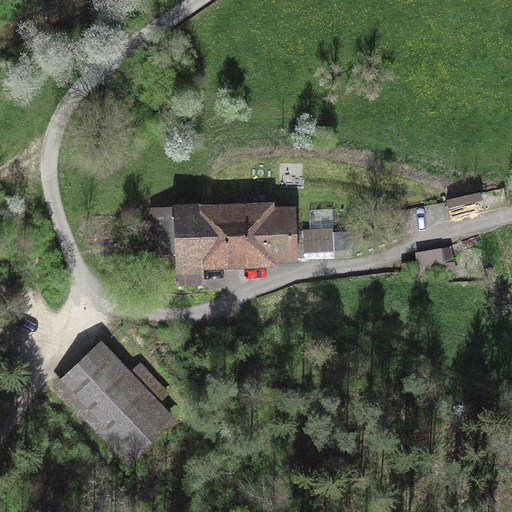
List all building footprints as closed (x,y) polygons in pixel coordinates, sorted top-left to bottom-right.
[(174,268),(235,265),(233,210),(151,213),(152,256),(174,255),(174,268)] [(267,210),(233,210),(235,265),(269,264),(269,261),(291,260),(290,217),(267,218),(267,210)] [(330,234),(303,235),(304,257),(331,255),(330,234)] [(436,252),(416,255),(420,275),(440,271),(436,252)] [(98,349),(58,387),(128,460),(168,422),(98,349)] [(153,406),(164,395),(144,374),(133,384),(153,406)]
